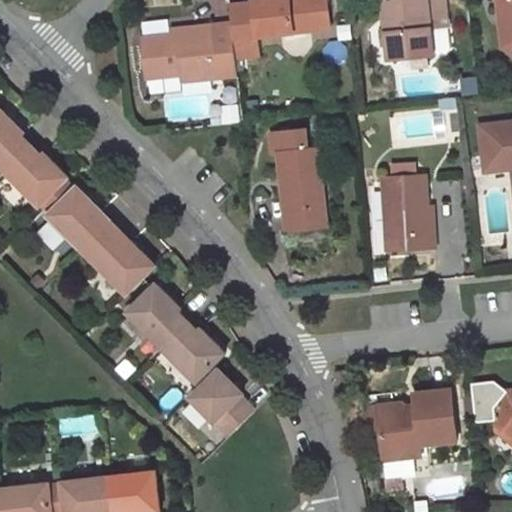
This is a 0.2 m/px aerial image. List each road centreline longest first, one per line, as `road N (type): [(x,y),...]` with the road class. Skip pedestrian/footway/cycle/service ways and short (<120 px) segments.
road 1 (residential): [(45,67),(191,216),(262,302),(289,353)]
road 2 (residential): [(511,328),(289,353)]
road 3 (residential): [(289,353),(322,418),(339,511)]
